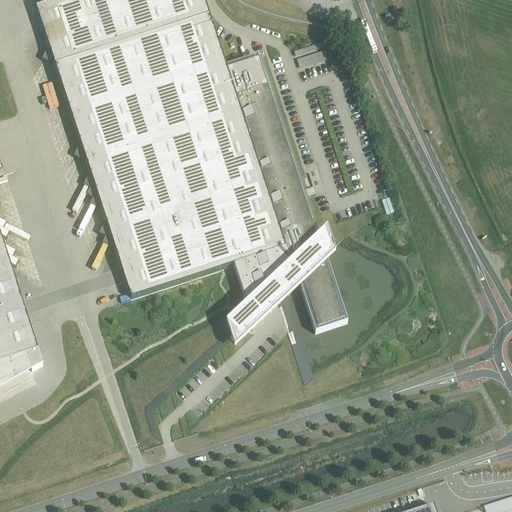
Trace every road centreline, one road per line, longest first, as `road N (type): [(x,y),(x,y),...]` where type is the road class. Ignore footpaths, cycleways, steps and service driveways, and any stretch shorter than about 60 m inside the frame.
road 1 (unclassified): [(344,409),(33,511)]
road 2 (primary): [(354,0),(427,156)]
road 3 (primary): [(427,156),(368,0)]
road 4 (unclassified): [(314,511),(450,467)]
